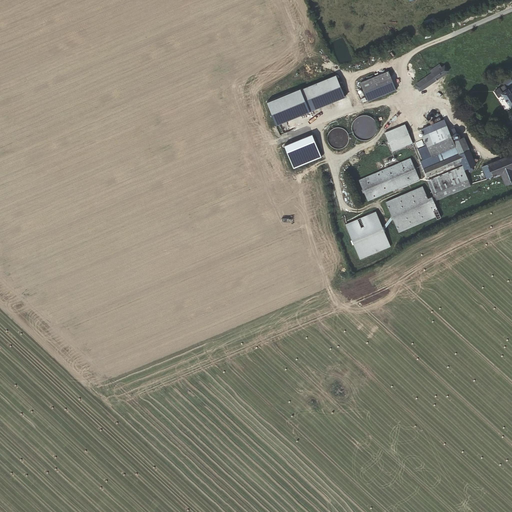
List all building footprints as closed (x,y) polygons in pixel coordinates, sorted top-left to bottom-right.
[(445,75),(439,66),(429,72),(431,75),(417,84),(421,90),(445,75)] [(396,90),(387,71),(360,82),(367,100),(396,90)] [(327,76),(300,86),(309,108),(335,98),(327,76)] [(511,92),(509,87),(511,85),(511,76),(503,80),(504,82),(498,85),(497,87),(498,90),(500,88),(503,93),(501,94),(510,108),(511,107),(511,92)] [(421,133),(426,144),(450,134),(446,122),(421,133)] [(383,131),(386,138),(406,131),(403,123),(383,131)] [(409,145),(404,134),(387,141),(391,152),(409,145)] [(418,160),(422,168),(458,153),(453,141),(450,134),(426,144),(415,148),(420,159),(418,160)] [(458,153),(468,148),(463,137),(453,141),(458,153)] [(422,168),(425,176),(461,160),(465,170),(475,165),(468,148),(458,153),(422,168)] [(511,169),(511,154),(489,164),(493,177),(501,174),(511,169)] [(374,172),(383,192),(384,191),(417,177),(408,157),(374,172)] [(493,177),(489,164),(482,167),(487,179),(493,177)] [(428,182),(431,189),(446,183),(444,178),(463,171),(461,167),(428,182)] [(506,186),(511,183),(511,169),(501,174),(506,186)] [(446,183),(464,175),(463,171),(444,178),(446,183)] [(365,199),(383,192),(374,172),(356,178),(365,199)] [(446,183),(451,193),(469,185),(464,175),(446,183)] [(435,199),(451,193),(446,183),(431,189),(435,199)] [(386,199),(400,229),(433,215),(420,185),(386,199)] [(396,231),(400,229),(386,199),(383,201),(396,231)] [(390,247),(377,211),(345,222),(358,258),(390,247)]
